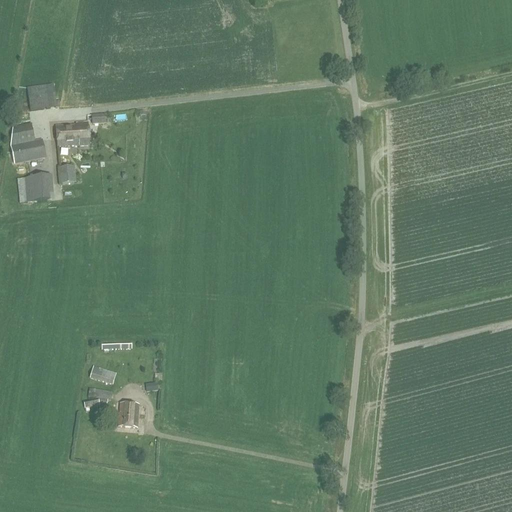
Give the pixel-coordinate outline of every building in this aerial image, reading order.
[(27,88),(30,112),(55,108),(52,85),(27,88)] [(104,114),(91,115),(92,124),(105,123),(104,114)] [(55,127),(57,147),(79,146),(79,147),(90,146),(88,123),(75,124),(76,125),(55,127)] [(14,165),(45,158),(41,141),(34,142),(31,124),(13,128),(10,147),(14,165)] [(61,184),(71,184),(73,184),(72,169),(60,169),(61,184)] [(47,201),(45,178),(25,179),(27,203),(47,201)] [(116,374),(93,367),(89,380),(113,387),(116,374)] [(110,401),(112,393),(89,389),(88,397),(110,401)] [(137,429),(139,405),(120,404),(118,428),(137,429)]
